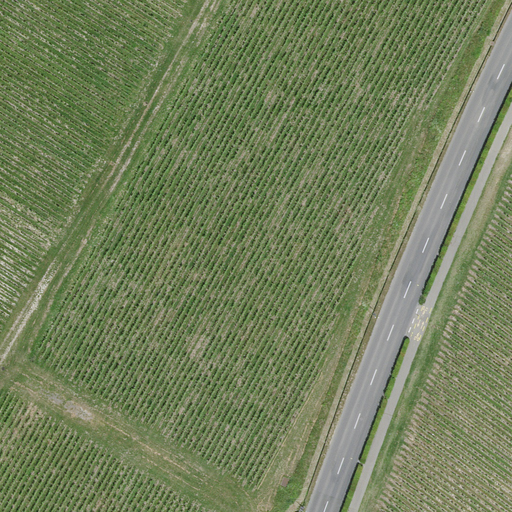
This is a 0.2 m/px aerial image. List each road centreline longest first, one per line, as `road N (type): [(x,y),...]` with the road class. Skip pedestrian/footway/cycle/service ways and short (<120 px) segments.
road 1 (tertiary): [(324,511),(441,207),(511,49)]
road 2 (track): [(0,364),(206,0)]
road 3 (track): [(0,364),(258,511)]
